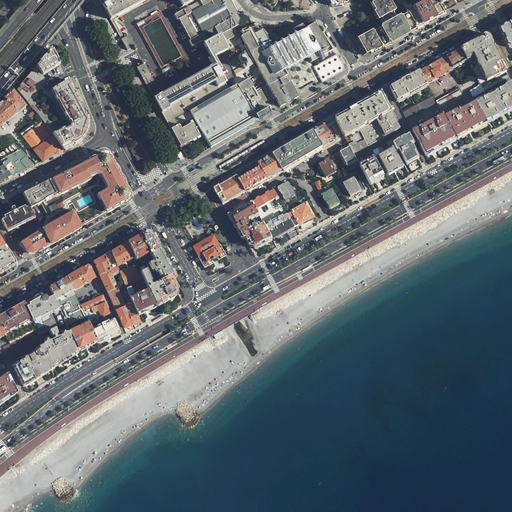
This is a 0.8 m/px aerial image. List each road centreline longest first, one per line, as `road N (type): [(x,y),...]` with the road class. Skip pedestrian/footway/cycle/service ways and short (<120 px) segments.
road 1 (secondary): [(32,424),(72,387),(208,303),(107,104)]
road 2 (primary): [(229,303),(511,149)]
road 3 (primary): [(32,424),(229,303)]
road 4 (secondary): [(359,72),(169,181)]
road 5 (secondary): [(201,188),(382,82)]
road 6 (primary): [(433,176),(251,274)]
road 7 (secondary): [(156,159),(86,21)]
road 8 (primary): [(127,344),(0,426)]
road 9 (secondary): [(47,0),(108,135)]
road 10 (secondary): [(143,198),(24,267)]
road 11 (secondary): [(477,5),(359,72)]
road 12 (secondary): [(0,191),(108,135)]
road 13 (secondary): [(382,82),(488,23)]
